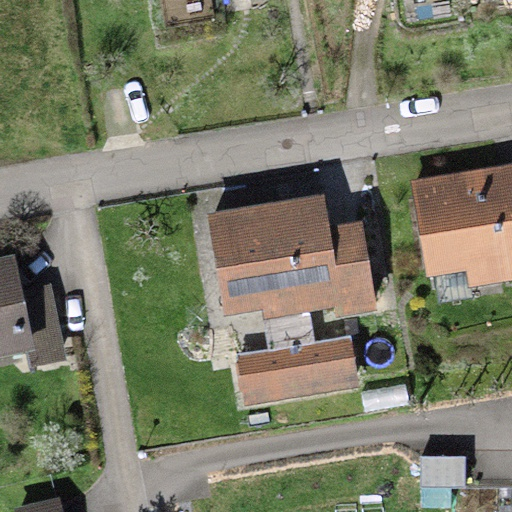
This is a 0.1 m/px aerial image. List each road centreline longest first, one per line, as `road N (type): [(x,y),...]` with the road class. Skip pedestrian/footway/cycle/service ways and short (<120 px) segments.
road 1 (residential): [(511,108),(64,189)]
road 2 (residential): [(134,511),(64,189)]
